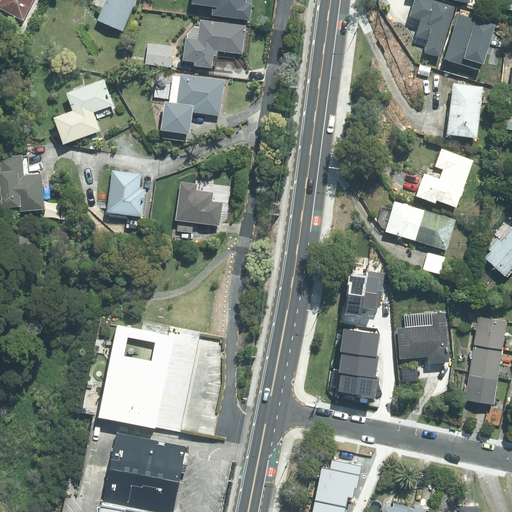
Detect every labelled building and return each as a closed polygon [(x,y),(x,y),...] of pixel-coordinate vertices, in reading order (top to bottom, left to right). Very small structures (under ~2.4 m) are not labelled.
[(0,0),(0,8),(23,20),(33,0),(0,0)] [(135,0),(94,0),(93,4),(103,8),(98,20),(123,31),(135,0)] [(249,20),(251,0),(192,0),(192,4),(213,6),(212,15),(249,20)] [(425,54),(439,58),(454,7),(431,0),(414,0),(409,17),(419,20),(413,43),(426,47),(425,54)] [(504,9),(511,11),(511,0),(497,0),(496,5),(504,7),(504,9)] [(445,57),(479,68),(495,20),(461,9),(445,57)] [(242,54),(246,26),(200,21),(198,40),(186,38),(183,60),(195,62),(194,65),(212,68),(213,56),(217,56),(218,51),(242,54)] [(146,64),(171,67),(174,47),(148,44),(146,64)] [(511,63),(503,62),(500,85),(510,86),(510,87),(511,87),(511,122),(505,122),(504,130),(511,131),(511,63)] [(177,103),(193,106),(193,112),(220,116),(225,80),(181,74),(177,103)] [(113,105),(104,80),(66,93),(73,110),(54,117),(64,145),(100,131),(93,112),(113,105)] [(447,134),(477,138),(483,87),(453,83),(447,134)] [(177,103),(165,101),(161,130),(189,134),(193,112),(193,106),(177,103)] [(437,199),(456,207),(473,161),(442,149),(435,167),(443,170),(439,180),(425,174),(417,196),(436,203),(437,199)] [(22,155),(0,157),(0,175),(3,212),(44,208),(41,174),(24,175),(22,155)] [(142,174),(112,170),(107,212),(142,217),(145,190),(140,189),(142,174)] [(196,185),(181,183),(176,220),(219,226),(222,204),(212,203),(213,193),(195,191),(196,185)] [(386,231),(416,241),(425,211),(395,201),(386,231)] [(456,220),(425,211),(416,241),(446,250),(456,220)] [(486,258),(505,275),(511,266),(511,228),(501,241),(497,238),(488,248),(492,252),(486,258)] [(441,274),(445,257),(428,252),(423,269),(441,274)] [(367,276),(362,308),(375,310),(375,307),(380,308),(385,274),(368,271),(367,276)] [(345,314),(361,316),(362,308),(367,276),(351,274),(345,314)] [(429,362),(448,361),(444,314),(431,315),(431,313),(404,316),(405,328),(398,329),(401,358),(429,356),(429,362)] [(478,317),(474,345),(502,350),(507,322),(478,317)] [(97,418),(155,430),(174,338),(116,326),(97,418)] [(342,352),(376,357),(379,334),(344,329),(340,352),(342,352)] [(469,375),(498,379),(502,350),(474,345),(469,375)] [(342,352),(339,372),(341,373),(375,378),(378,357),(376,357),(342,352)] [(417,380),(417,368),(402,368),(402,381),(417,380)] [(375,378),(341,373),(338,393),(374,399),(378,378),(375,378)] [(494,404),(498,379),(469,375),(465,400),(494,404)] [(171,511),(185,448),(118,434),(103,502),(149,511),(171,511)] [(330,470),(322,468),(320,477),(358,485),(362,466),(332,460),(330,470)] [(347,505),(348,497),(353,498),(355,488),(357,488),(358,485),(320,477),(315,499),(347,505)] [(345,511),(347,505),(315,499),(313,511),(345,511)] [(149,511),(103,502),(100,511),(149,511)]
